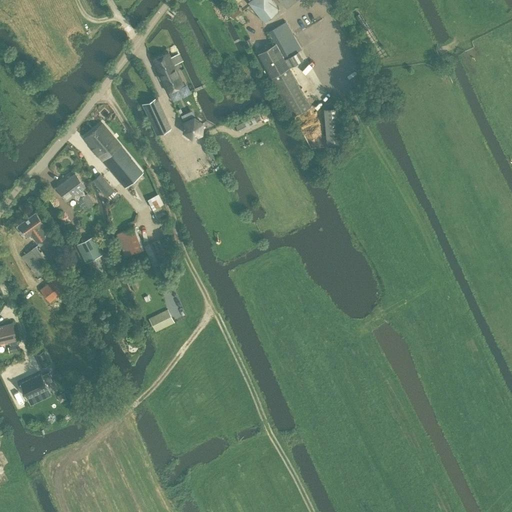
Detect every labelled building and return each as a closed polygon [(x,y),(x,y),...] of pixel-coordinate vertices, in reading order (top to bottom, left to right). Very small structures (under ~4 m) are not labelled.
[(249,0),(250,0),(247,2),(263,22),(279,9),(272,0),(249,0)] [(227,12),(232,18),(242,10),(237,4),(227,12)] [(268,31),(274,44),(257,53),(293,117),(311,106),(289,67),(303,59),(299,51),(302,49),(286,21),(268,31)] [(168,52),(152,59),(167,91),(183,84),(174,64),(181,60),(178,53),(171,57),(168,52)] [(156,98),(143,104),(157,133),(158,132),(170,127),(156,98)] [(184,131),(192,137),(202,133),(203,123),(194,117),(185,121),(184,131)] [(84,138),(125,188),(143,173),(103,123),(84,138)] [(82,189),(85,187),(75,173),(56,187),(67,201),(74,195),(85,209),(93,204),(82,189)] [(93,180),(107,196),(114,190),(100,174),(93,180)] [(158,193),(147,199),(153,209),(163,204),(158,193)] [(49,236),(46,232),(42,226),(44,224),(35,212),(18,224),(28,236),(30,234),(38,245),(49,236)] [(144,248),(135,226),(116,233),(125,256),(144,248)] [(86,262),(96,256),(102,253),(93,235),(77,244),(86,262)] [(38,277),(51,266),(36,245),(23,256),(38,277)] [(65,269),(40,289),(50,302),(75,281),(65,269)] [(174,322),(167,309),(149,318),(156,331),(174,322)] [(0,325),(0,343),(9,342),(10,345),(17,343),(12,322),(0,325)] [(44,350),(36,354),(42,367),(50,364),(44,350)] [(41,373),(20,383),(26,398),(48,387),(46,383),(52,380),(48,371),(42,374),(41,373)] [(63,393),(57,395),(60,401),(66,399),(64,392),(63,393)]
